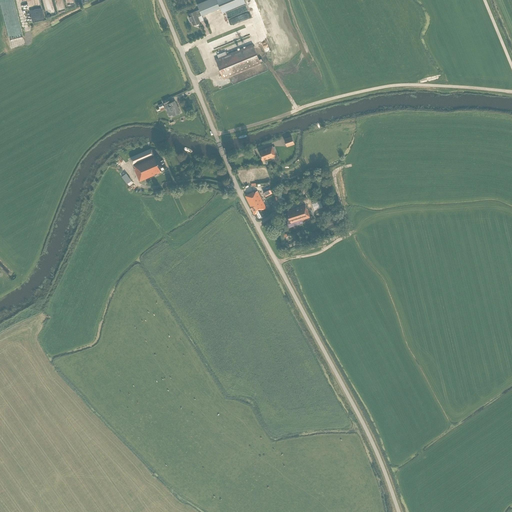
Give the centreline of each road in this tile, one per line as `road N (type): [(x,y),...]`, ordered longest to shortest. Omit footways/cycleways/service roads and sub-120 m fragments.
road 1 (tertiary): [(398,511),(363,424),(236,188),(159,0)]
road 2 (track): [(215,133),(390,86),(511,91)]
road 3 (track): [(276,262),(324,249),(347,233),(334,177),(349,166)]
